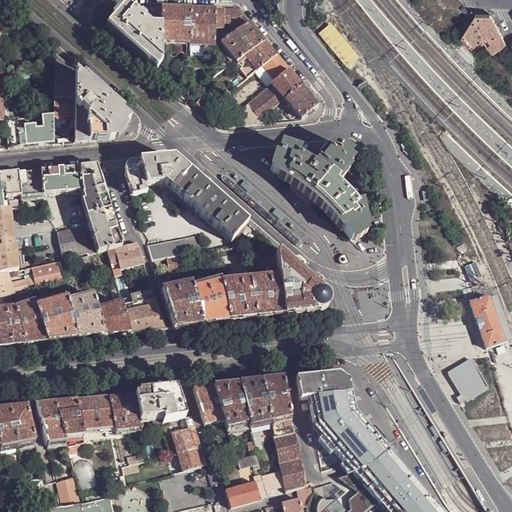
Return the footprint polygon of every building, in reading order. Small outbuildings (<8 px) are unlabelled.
[(136,53),(156,71),(161,66),(161,46),(161,29),(150,29),(129,9),(123,9),(107,28),(136,53)] [(161,19),(162,9),(151,9),(151,19),(161,19)] [(173,9),(162,9),(161,19),(161,29),(161,46),(162,46),(163,43),(190,43),(191,9),(173,9)] [(216,48),(216,9),(200,9),(191,9),(190,43),(190,47),(204,47),(203,56),(216,56),(216,48)] [(222,44),(251,25),(243,16),(238,10),(223,10),(216,9),(216,48),(222,44)] [(476,13),(466,30),(476,43),(483,38),(488,35),(490,38),(491,38),(492,41),(490,43),(494,50),(506,42),(501,34),(491,14),(484,14),(476,13)] [(258,34),(251,25),(222,44),(237,63),(265,43),(258,34)] [(330,25),(316,35),(345,71),(358,60),(330,25)] [(488,35),(483,38),(491,53),(494,50),(490,43),(492,41),(491,38),(490,38),(488,35)] [(278,56),(265,43),(237,63),(242,70),(240,71),(247,80),(255,74),(278,56)] [(279,59),(278,56),(255,74),(268,90),(289,72),(279,59)] [(224,65),(216,70),(216,77),(228,69),(224,65)] [(268,90),(237,116),(246,128),(262,126),(260,123),(285,102),(302,87),(296,80),(289,72),(268,90)] [(76,74),(76,84),(75,99),(75,117),(75,143),(95,141),(114,139),(130,121),(101,96),(76,74)] [(309,96),(302,87),(285,102),(290,108),(301,122),(318,107),(309,96)] [(222,94),(216,100),(216,107),(226,98),(222,94)] [(75,99),(54,96),(54,116),(54,117),(75,117),(75,99)] [(290,108),(285,102),(260,123),(262,126),(268,125),(290,108)] [(54,117),(54,116),(47,117),(5,122),(6,134),(6,136),(7,139),(8,150),(31,147),(54,145),(54,117)] [(316,163),(299,152),(287,149),(286,151),(280,149),(272,173),(282,178),(296,187),(302,191),(308,196),(323,208),(331,216),(335,221),(343,231),(351,242),(367,232),(361,205),(338,181),(353,163),(348,159),(351,156),(338,145),(335,148),(331,145),(316,163)] [(138,162),(145,186),(164,185),(172,192),(190,172),(174,158),(167,159),(138,162)] [(129,189),(132,197),(146,194),(144,186),(145,186),(138,162),(131,162),(124,173),(129,189)] [(110,210),(97,166),(85,167),(80,168),(82,193),(81,193),(88,216),(110,210)] [(82,193),(80,168),(59,170),(40,172),(43,196),(81,193),(82,193)] [(36,200),(43,199),(43,196),(40,172),(28,173),(18,174),(21,197),(21,198),(35,197),(36,200)] [(206,187),(190,172),(172,192),(231,244),(241,232),(252,241),(259,234),(239,216),(206,187)] [(21,198),(21,197),(18,174),(0,175),(0,210),(10,210),(22,209),(21,202),(21,198)] [(251,193),(255,188),(246,181),(242,185),(251,193)] [(282,220),(286,216),(277,209),(273,213),(282,220)] [(0,275),(4,275),(17,272),(15,248),(13,248),(12,227),(10,210),(0,210),(0,275)] [(91,255),(107,251),(109,251),(115,250),(122,248),(110,210),(88,216),(86,217),(89,227),(82,228),(91,255)] [(63,261),(82,257),(88,256),(91,255),(82,228),(57,233),(63,261)] [(181,256),(183,255),(188,254),(205,251),(202,237),(201,236),(147,247),(152,261),(167,258),(173,257),(181,256)] [(137,245),(122,248),(115,250),(120,270),(143,265),(137,245)] [(115,250),(109,251),(115,274),(121,272),(120,270),(115,250)] [(316,284),(279,252),(276,254),(279,278),(284,317),(319,314),(322,313),(324,312),(326,311),(327,309),(329,307),(329,305),(330,301),(329,299),(328,296),(327,295),(326,293),(316,284)] [(169,272),(186,269),(183,255),(181,256),(173,257),(167,258),(168,265),(169,271),(169,272)] [(82,257),(87,278),(94,276),(88,256),(82,257)] [(31,290),(62,283),(55,263),(32,268),(35,283),(9,289),(4,275),(0,275),(0,297),(10,295),(31,290)] [(465,267),(473,286),(482,282),(474,264),(465,267)] [(144,268),(143,265),(120,270),(121,272),(121,276),(125,275),(126,277),(142,273),(142,274),(146,274),(144,268)] [(153,296),(152,293),(132,298),(126,277),(125,275),(121,276),(114,277),(115,283),(119,296),(121,304),(122,309),(155,302),(153,296)] [(261,320),(284,317),(279,278),(251,281),(256,320),(261,320)] [(234,323),(256,320),(251,281),(221,284),(229,323),(234,323)] [(217,324),(229,323),(221,284),(193,292),(201,326),(217,324)] [(186,328),(201,326),(193,292),(191,285),(161,290),(173,329),(186,328)] [(0,309),(14,308),(10,295),(0,297),(0,309)] [(497,295),(489,298),(494,313),(497,322),(499,328),(504,341),(511,338),(511,337),(506,320),(497,295)] [(89,338),(103,336),(96,311),(92,296),(68,304),(77,339),(89,338)] [(486,349),(488,349),(505,343),(504,341),(499,328),(497,322),(494,313),(489,298),(488,296),(478,299),(470,302),(476,319),(479,328),(481,334),(486,349)] [(64,340),(77,339),(68,304),(66,299),(36,307),(46,342),(64,340)] [(38,343),(46,342),(36,307),(34,301),(14,308),(26,344),(38,343)] [(155,302),(122,309),(129,334),(145,332),(164,330),(155,302)] [(129,334),(122,309),(121,304),(96,311),(103,336),(117,335),(129,334)] [(0,347),(10,346),(26,344),(14,308),(0,309),(0,347)] [(451,371),(448,373),(461,396),(459,397),(457,399),(460,404),(465,401),(467,403),(490,389),(470,359),(458,367),(455,369),(451,371)] [(294,379),(299,400),(307,400),(350,395),(347,381),(337,374),(310,377),(294,379)] [(270,424),(290,419),(282,380),(269,382),(260,383),(270,424)] [(248,425),(249,429),(270,424),(260,383),(247,384),(238,385),(248,425)] [(221,387),(212,388),(224,422),(226,429),(248,425),(238,385),(221,387)] [(192,390),(203,426),(210,424),(224,422),(212,388),(200,389),(192,390)] [(174,392),(148,395),(134,396),(139,423),(151,421),(162,420),(162,424),(175,421),(173,415),(180,412),(174,392)] [(341,465),(350,475),(355,481),(385,511),(439,511),(387,454),(354,413),(350,395),(307,400),(313,429),(320,438),(331,453),(341,465)] [(139,423),(134,396),(118,398),(107,399),(113,433),(137,431),(140,430),(139,423)] [(113,433),(107,399),(88,401),(76,403),(82,438),(113,433)] [(62,404),(54,405),(64,441),(82,438),(76,403),(62,404)] [(64,441),(54,405),(41,407),(34,407),(45,446),(64,444),(64,441)] [(0,450),(33,443),(25,408),(7,410),(0,411),(0,450)] [(182,419),(180,412),(173,415),(175,421),(176,421),(182,419)] [(195,428),(191,417),(182,419),(185,428),(186,430),(195,428)] [(182,419),(176,421),(178,430),(185,428),(182,419)] [(297,491),(304,488),(290,419),(270,424),(271,429),(281,472),(284,487),(286,494),(297,491)] [(271,429),(270,424),(249,429),(249,430),(250,434),(271,429)] [(228,434),(249,430),(249,429),(248,425),(226,429),(228,434)] [(439,437),(432,426),(428,429),(435,439),(439,437)] [(201,448),(195,428),(186,430),(171,434),(172,436),(176,449),(177,454),(195,450),(201,448)] [(176,449),(172,436),(165,438),(169,451),(176,449)] [(331,453),(320,438),(316,442),(328,456),(331,453)] [(417,450),(411,439),(407,442),(413,452),(417,450)] [(448,451),(441,441),(437,443),(444,453),(448,451)] [(219,451),(222,460),(236,458),(233,448),(219,451)] [(197,458),(195,450),(177,454),(182,471),(200,467),(197,458)] [(426,464),(419,454),(415,456),(422,467),(426,464)] [(258,465),(256,455),(236,459),(240,469),(252,466),(258,465)] [(207,465),(204,457),(197,458),(200,467),(207,465)] [(75,469),(84,493),(97,488),(88,464),(75,469)] [(258,465),(252,466),(254,477),(261,475),(258,465)] [(350,475),(341,465),(337,468),(344,477),(350,475)] [(74,478),(72,471),(58,475),(60,482),(74,478)] [(284,487),(281,472),(261,477),(262,481),(265,492),(284,487)] [(56,484),(61,508),(56,509),(41,511),(83,511),(82,508),(79,497),(74,478),(60,482),(56,483),(56,484)] [(262,481),(255,483),(260,501),(267,500),(265,492),(262,481)] [(385,511),(355,481),(346,490),(336,482),(313,488),(312,486),(297,491),(299,501),(300,500),(302,508),(304,508),(308,507),(307,511),(385,511)] [(230,510),(260,501),(255,483),(224,492),(230,510)] [(116,511),(113,498),(83,505),(84,508),(85,511),(116,511)] [(299,501),(282,505),(283,511),(302,511),(302,508),(300,500),(299,501)]
